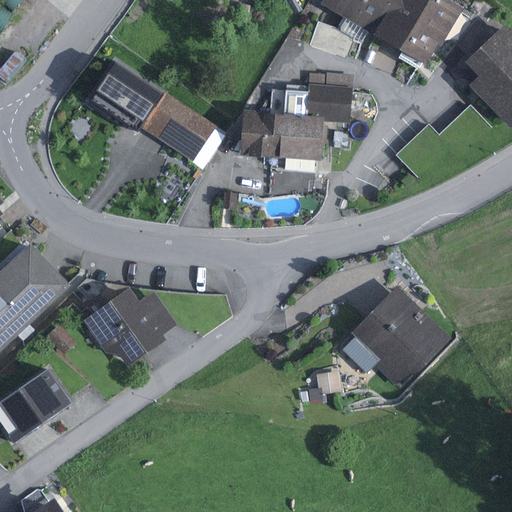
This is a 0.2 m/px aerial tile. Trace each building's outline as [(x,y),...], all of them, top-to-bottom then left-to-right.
[(323,0),(323,1),(380,34),(400,0),(323,0)] [(448,0),(400,0),(380,34),(425,61),(437,40),(447,46),(466,10),(448,0)] [(469,63),(482,77),(472,87),(511,128),(511,31),(508,27),(469,63)] [(110,56),(80,102),(125,131),(132,119),(198,162),(220,127),(110,56)] [(315,70),(312,118),(246,113),(243,154),(319,160),(322,121),(353,123),(356,73),(315,70)] [(433,122),(400,154),(431,186),(492,127),(475,109),(447,136),(433,122)] [(0,209),(9,202),(0,191),(0,209)] [(0,348),(67,284),(27,242),(0,268),(0,348)] [(456,335),(397,284),(353,336),(411,386),(456,335)] [(155,291),(140,303),(127,286),(85,318),(107,348),(130,360),(179,323),(155,291)] [(80,344),(62,325),(50,336),(68,355),(80,344)] [(0,397),(0,421),(15,441),(71,402),(45,366),(0,397)] [(345,389),(341,370),(322,374),(326,393),(345,389)] [(54,511),(47,501),(30,511),(54,511)]
